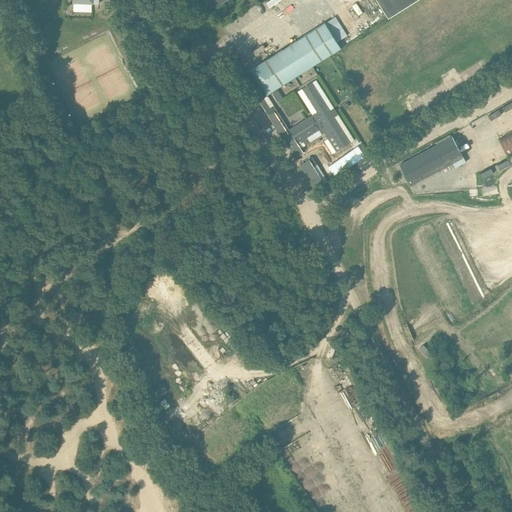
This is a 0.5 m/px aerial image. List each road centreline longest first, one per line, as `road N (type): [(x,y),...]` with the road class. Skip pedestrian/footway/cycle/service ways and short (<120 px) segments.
road 1 (unclassified): [(305,219),(166,0)]
road 2 (unclassified): [(305,219),(511,85)]
